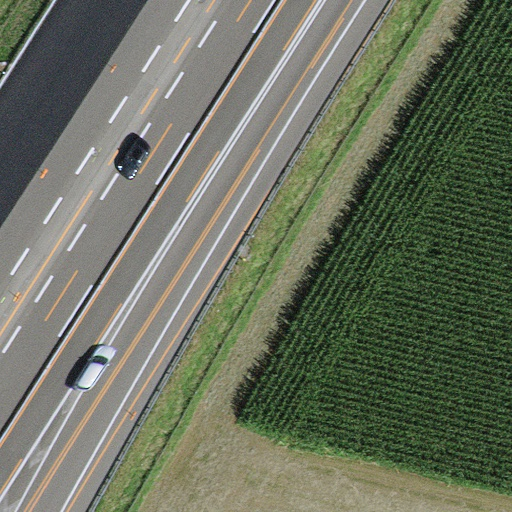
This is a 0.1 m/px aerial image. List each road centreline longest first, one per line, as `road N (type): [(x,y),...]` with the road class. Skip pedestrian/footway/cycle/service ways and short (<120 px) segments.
road 1 (motorway): [(51,511),(349,0)]
road 2 (motorway): [(0,430),(275,0)]
road 3 (motorway): [(152,0),(0,223)]
